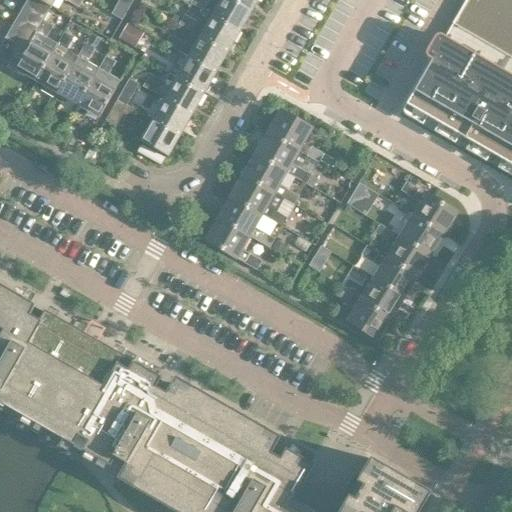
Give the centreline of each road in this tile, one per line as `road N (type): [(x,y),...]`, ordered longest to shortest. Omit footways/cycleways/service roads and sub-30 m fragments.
road 1 (residential): [(482,187),(326,92),(377,0)]
road 2 (residential): [(137,177),(177,181),(193,171),(296,0)]
road 3 (residential): [(482,187),(490,212),(480,242),(398,395)]
